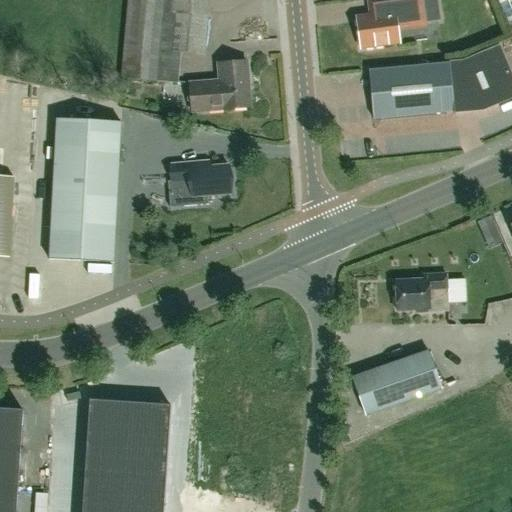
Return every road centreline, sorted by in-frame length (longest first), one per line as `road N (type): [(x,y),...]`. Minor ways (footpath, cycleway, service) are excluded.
road 1 (primary): [(321,245),(80,346),(0,353)]
road 2 (residential): [(308,511),(323,357),(321,245)]
road 3 (residential): [(321,245),(294,0)]
road 4 (primary): [(511,165),(321,245)]
